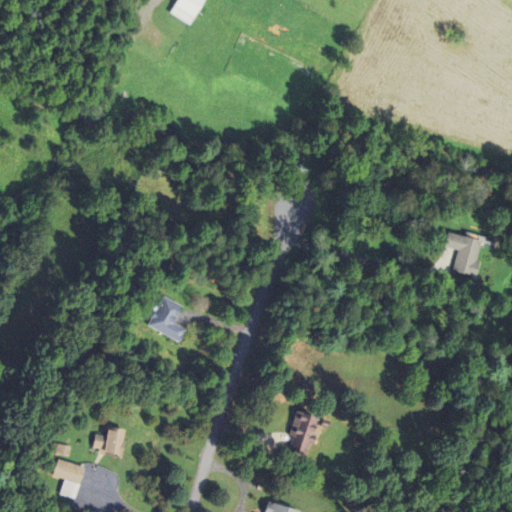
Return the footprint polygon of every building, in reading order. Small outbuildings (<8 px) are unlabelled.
[(175,0),(168,13),(188,25),(203,0),(175,0)] [(453,271),(475,277),(484,241),(448,232),(445,247),(458,250),(453,271)] [(147,326),(179,344),(186,330),(175,323),(184,308),(163,297),(147,326)] [(285,452),(309,458),(320,419),(297,412),(285,452)] [(97,436),(95,452),(123,456),(126,431),(109,429),(108,437),(97,436)] [(60,496),(75,501),(86,469),(58,460),(53,477),(65,480),(60,496)] [(298,511),(268,503),(265,511),(298,511)]
